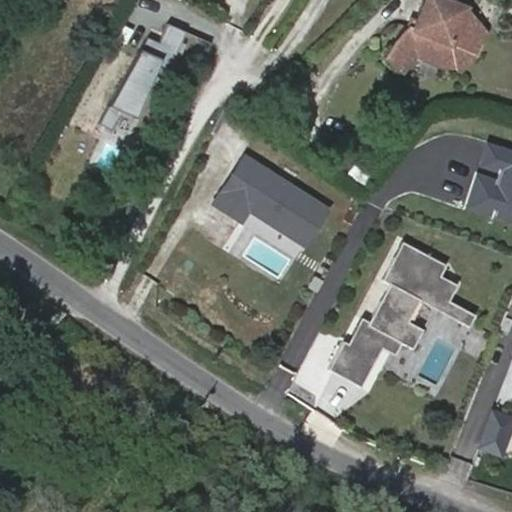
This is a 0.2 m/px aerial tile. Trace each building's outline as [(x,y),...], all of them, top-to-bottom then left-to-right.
[(452,0),(427,0),(418,13),(411,31),(407,29),(400,35),(393,41),(390,46),(384,56),(400,69),(414,52),(424,59),(441,66),(453,60),(462,53),(469,39),(468,24),(459,9),(450,5),(452,0)] [(459,9),(464,0),(452,0),(450,5),(459,9)] [(145,36),(96,122),(104,127),(115,109),(127,116),(151,73),(161,78),(185,33),(167,24),(156,42),(145,36)] [(441,66),(424,59),(420,64),(441,72),(457,72),(473,58),(479,38),(468,24),(469,39),(462,53),(453,60),(441,66)] [(511,153),(485,145),(480,159),(498,165),(494,177),(476,171),(464,209),(511,224),(511,153)] [(324,210),(241,157),(210,205),(238,224),(246,211),(301,246),(324,210)] [(342,343),(327,371),(360,389),(375,360),(363,354),(369,343),(381,349),(394,356),(400,345),(410,350),(421,331),(406,323),(417,301),(467,328),(473,316),(447,302),(455,287),(438,278),(444,267),(400,244),(380,281),(388,285),(368,323),(360,319),(346,345),(342,343)] [(321,285),(311,280),(305,291),(315,296),(321,285)] [(363,354),(375,360),(381,349),(369,343),(363,354)] [(491,413),(478,445),(498,453),(511,421),(491,413)]
